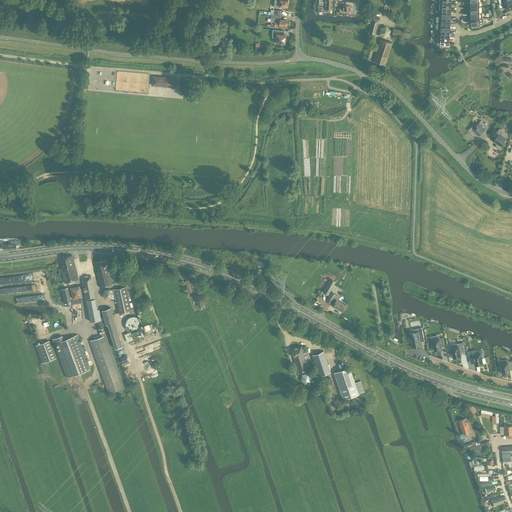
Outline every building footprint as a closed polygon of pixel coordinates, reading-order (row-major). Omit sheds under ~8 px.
[(288,1),(280,0),(279,0),(279,6),(281,6),(281,8),(285,8),(285,7),(287,7),(288,1)] [(345,5),(343,5),(343,10),(349,11),(349,14),(356,14),(357,2),(345,1),(345,5)] [(332,4),(319,3),(318,12),(329,13),(329,9),(332,9),(332,4)] [(271,18),(275,18),(275,17),(281,18),(282,10),(278,10),(277,14),(274,14),(273,15),(271,15),(271,18)] [(371,20),(367,19),(366,23),(370,23),(368,32),(375,34),(379,19),(372,17),(371,20)] [(270,27),(274,27),(275,25),(279,26),(286,26),(286,20),(279,19),(277,19),(277,23),(271,22),(270,27)] [(479,19),(470,19),(470,25),(471,25),(471,28),(479,27),(478,25),(479,25),(479,19)] [(409,33),(403,32),(403,31),(393,29),(392,35),(409,38),(409,33)] [(280,43),(284,43),(285,35),(282,35),(282,31),(274,30),(273,42),(277,42),(277,43),(277,44),(280,44),(280,43)] [(449,37),(440,36),(437,36),(437,43),(438,43),(438,46),(447,47),(448,44),(449,37)] [(373,61),(385,65),(392,42),(380,39),(373,61)] [(152,76),(152,85),(176,87),(177,78),(152,76)] [(468,130),(473,135),(475,133),(478,136),(483,131),(484,132),(489,128),(485,123),(484,124),(481,121),(477,125),(476,123),(468,130)] [(504,133),(505,132),(500,129),(496,135),(497,136),(493,142),(497,144),(495,147),(501,150),(506,141),(505,141),(508,136),(504,133)] [(3,241),(4,250),(16,249),(16,245),(19,245),(19,241),(16,241),(11,241),(11,244),(9,244),(9,241),(3,241)] [(72,255),(58,259),(65,283),(78,279),(72,255)] [(109,271),(106,260),(94,263),(100,287),(112,284),(110,275),(114,274),(113,270),(109,271)] [(86,300),(92,299),(95,298),(91,276),(82,277),(86,300)] [(330,278),(322,292),(328,295),(335,282),(330,278)] [(195,287),(193,280),(190,281),(190,279),(185,280),(188,292),(192,291),(191,288),(195,287)] [(79,285),(70,287),(72,299),(82,297),(79,285)] [(65,303),(71,302),(68,287),(61,289),(65,303)] [(112,290),(109,289),(104,290),(102,295),(106,299),(111,298),(113,294),(114,299),(116,299),(119,313),(131,310),(126,287),(112,290)] [(342,310),(343,308),(345,308),(346,306),(345,305),(345,304),(334,298),(335,298),(334,297),(335,294),(331,292),(328,298),(332,300),(330,302),(334,304),(333,305),(342,310)] [(204,305),(203,300),(200,294),(194,296),(198,308),(204,305)] [(95,299),(87,301),(91,321),(101,319),(99,309),(97,309),(95,299)] [(110,307),(102,310),(105,319),(113,316),(110,307)] [(137,322),(137,321),(137,320),(137,319),(136,317),(135,317),(134,315),(133,315),(131,314),(130,314),(128,315),(127,315),(126,316),(125,317),(125,318),(124,319),(124,321),(124,322),(124,323),(125,325),(126,325),(127,326),(128,327),(129,327),(130,328),(132,327),(133,327),(134,326),(135,326),(136,325),(137,323),(137,322)] [(422,330),(409,333),(410,339),(412,339),(413,342),(411,342),(412,346),(421,345),(420,338),(424,337),(422,330)] [(101,337),(90,340),(103,377),(106,387),(108,393),(112,391),(120,388),(124,387),(105,331),(99,333),(100,336),(101,337)] [(130,332),(124,334),(127,342),(133,340),(130,332)] [(62,336),(53,339),(67,378),(90,369),(77,335),(64,340),(62,336)] [(433,339),(431,340),(432,346),(434,345),(435,351),(442,349),(441,345),(445,344),(445,343),(444,343),(443,339),(444,339),(444,338),(440,338),(433,339)] [(38,345),(45,362),(56,358),(49,341),(38,345)] [(453,359),(462,357),(461,354),(466,353),(465,350),(463,344),(464,344),(463,342),(459,343),(454,344),(449,345),(451,353),(452,353),(453,359)] [(303,353),(301,346),(291,349),(293,357),(298,373),(309,369),(304,357),(307,356),(306,352),(303,353)] [(476,366),(484,364),(483,358),(484,358),(484,357),(483,353),(483,350),(476,352),(476,350),(468,351),(470,364),(475,363),(476,366)] [(323,351),(312,355),(318,373),(319,376),(330,372),(323,351)] [(502,375),(511,373),(510,370),(511,369),(511,364),(511,362),(511,361),(508,361),(508,359),(498,361),(500,369),(501,369),(502,375)] [(350,367),(334,372),(343,399),(359,394),(350,367)] [(300,380),(305,384),(310,382),(311,377),(307,373),(301,375),(300,380)] [(462,427),(460,427),(463,434),(471,431),(468,422),(466,423),(465,419),(460,420),(462,427)] [(506,426),(500,426),(500,435),(505,434),(506,434),(507,438),(511,437),(511,425),(511,426),(506,426)] [(511,445),(501,447),(502,453),(502,454),(503,462),(511,461),(510,453),(510,452),(511,451),(511,445)]
